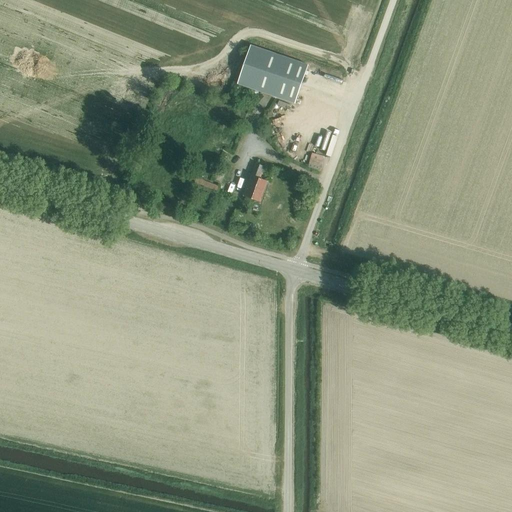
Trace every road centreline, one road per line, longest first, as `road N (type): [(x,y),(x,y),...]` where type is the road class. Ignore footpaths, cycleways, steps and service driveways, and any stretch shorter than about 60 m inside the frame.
road 1 (secondary): [(295,271),(0,190)]
road 2 (unclassified): [(295,271),(392,0)]
road 3 (unclassified): [(289,511),(295,271)]
road 4 (secondary): [(511,334),(295,271)]
